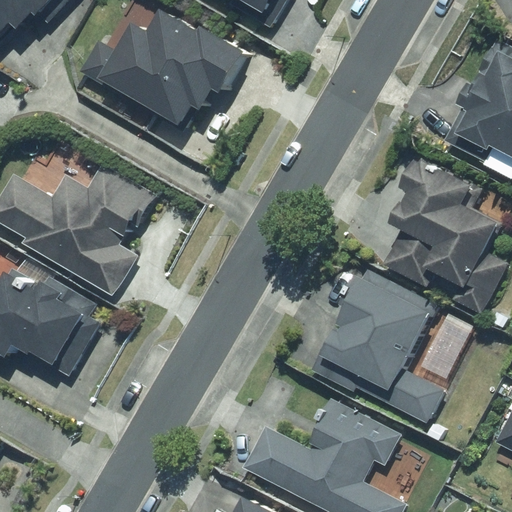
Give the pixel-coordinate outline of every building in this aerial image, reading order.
[(0,0),(0,30),(13,43),(31,23),(38,30),(50,16),(57,22),(77,0),(0,0)] [(258,0),(284,15),(292,0),(258,0)] [(261,52),(218,26),(215,31),(175,7),(162,30),(148,21),(128,53),(106,40),(89,70),(122,90),(127,83),(199,126),(212,105),(220,110),(234,86),(239,89),(261,52)] [(473,132),(504,150),(497,164),(511,172),(511,55),(482,110),(485,112),(473,132)] [(489,186),(428,157),(402,212),(412,217),(408,224),(413,226),(395,264),(494,311),(511,274),(511,260),(500,254),(511,228),(511,219),(508,217),(511,208),(511,200),(487,189),(489,186)] [(147,255),(126,245),(135,227),(143,231),(163,194),(109,165),(98,186),(75,174),(62,197),(23,176),(0,218),(0,219),(38,240),(35,244),(127,293),(147,255)] [(33,259),(25,274),(18,271),(13,281),(0,274),(0,341),(28,356),(33,347),(80,371),(105,321),(98,318),(100,314),(73,300),(77,293),(54,282),(59,272),(33,259)] [(446,308),(376,273),(365,296),(368,298),(337,358),(398,389),(392,400),(435,422),(452,389),(415,370),(446,308)] [(483,326),(456,313),(431,368),(458,380),(483,326)] [(394,464),(409,434),(379,420),(376,426),(332,405),(326,418),(334,421),(331,429),(337,431),(326,454),(273,428),(253,471),(340,511),(409,511),(414,501),(375,483),(386,460),(394,464)] [(511,426),(503,444),(511,448),(511,426)] [(0,499),(9,484),(0,478),(0,466),(7,454),(0,450),(0,499)] [(286,511),(256,498),(249,511),(286,511)]
